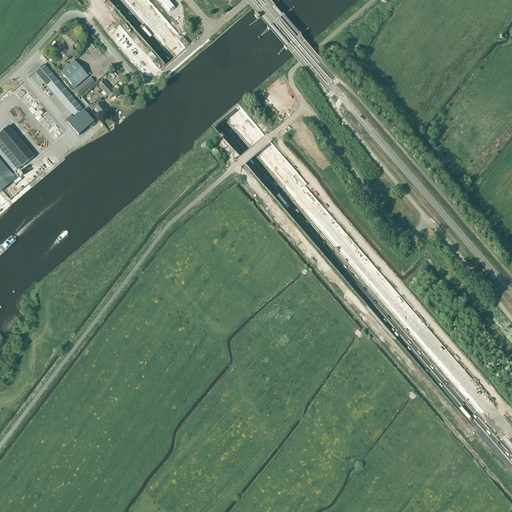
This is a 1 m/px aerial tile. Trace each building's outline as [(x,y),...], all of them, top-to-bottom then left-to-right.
[(178,41),(184,48),(189,45),(183,38),(178,41)] [(67,52),(63,48),(56,54),(59,57),(59,56),(62,60),(61,61),(63,63),(78,51),(73,46),(70,49),(70,50),(67,52)] [(74,61),(68,65),(60,73),(74,89),(88,77),(74,61)] [(35,73),(77,122),(86,114),(44,65),(35,73)] [(74,91),(79,96),(94,82),(90,77),(74,91)] [(98,86),(109,98),(115,93),(104,81),(98,86)] [(26,91),(31,96),(41,88),(36,82),(26,91)] [(94,102),(90,105),(93,109),(94,108),(100,115),(108,108),(105,104),(102,107),(100,105),(101,104),(98,101),(96,103),(94,102)] [(0,139),(1,141),(0,142),(0,177),(8,187),(19,178),(15,173),(35,156),(9,126),(0,133),(0,139)] [(18,184),(16,185),(14,182),(3,191),(10,199),(22,189),(18,184)]
